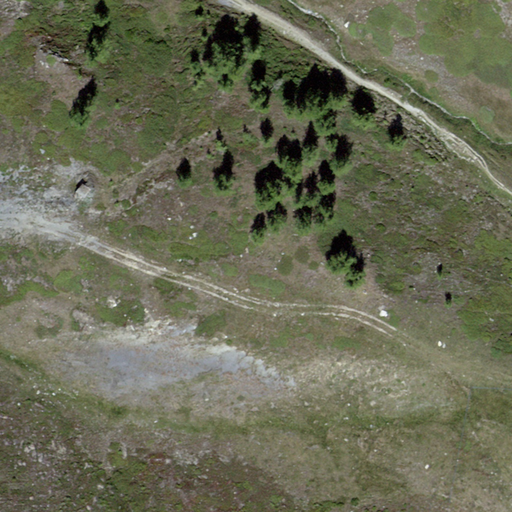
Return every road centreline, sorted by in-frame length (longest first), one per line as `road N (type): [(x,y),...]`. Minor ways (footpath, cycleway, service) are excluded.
road 1 (track): [(0,217),(76,226),(268,311),(355,315),(423,349)]
road 2 (track): [(423,349),(482,419),(511,481)]
